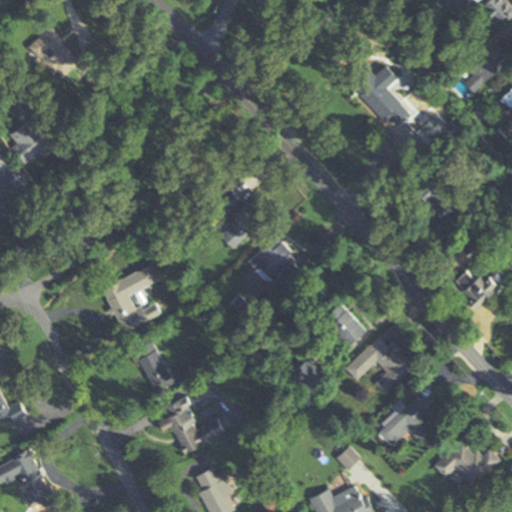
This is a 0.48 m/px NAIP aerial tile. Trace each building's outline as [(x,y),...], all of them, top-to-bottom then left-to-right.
[(511,13),(511,12),(505,0),(483,0),(481,1),(493,23),(511,13)] [(27,45),(58,79),(80,59),(49,25),(27,45)] [(457,77),(472,92),(509,56),(493,41),(457,77)] [(386,87),(397,77),(385,63),(374,73),(366,65),(349,80),(382,118),(400,102),(386,87)] [(42,144),(32,120),(11,130),(22,153),(42,144)] [(511,138),(504,138),(504,129),(489,129),(489,153),(511,153),(511,138)] [(438,217),(460,204),(441,174),(419,187),(438,217)] [(0,212),(8,208),(0,195),(0,212)] [(219,233),(232,247),(258,221),(244,208),(219,233)] [(274,234),(248,258),(274,287),(301,263),(274,234)] [(467,251),(472,258),(482,251),(477,244),(467,251)] [(101,287),(123,332),(142,323),(128,294),(162,278),(155,262),(101,287)] [(453,280),(473,306),(498,287),(488,273),(482,278),(472,265),(453,280)] [(365,329),(339,301),(323,315),(349,344),(365,329)] [(390,340),(386,344),(378,335),(344,366),(356,379),(376,360),(386,370),(375,381),(385,391),(413,364),(390,340)] [(130,348),(151,388),(171,378),(150,337),(130,348)] [(181,386),(193,381),(186,367),(175,373),(181,386)] [(430,428),(416,412),(436,393),(427,383),(377,430),(393,447),(411,430),(418,439),(430,428)] [(182,450),(219,435),(213,421),(197,428),(185,397),(164,406),(167,415),(157,419),(161,430),(172,426),(182,450)] [(0,417),(8,413),(12,421),(25,414),(18,400),(4,407),(0,398),(0,417)] [(471,486),(500,458),(488,445),(481,451),(465,434),(434,463),(452,482),(460,475),(471,486)] [(348,466),(359,455),(348,445),(338,457),(348,466)] [(210,511),(227,511),(237,508),(215,464),(192,476),(210,511)] [(23,501),(40,498),(35,465),(18,468),(23,501)] [(309,495),(315,510),(309,511),(372,511),(359,482),(332,494),(329,487),(309,495)]
